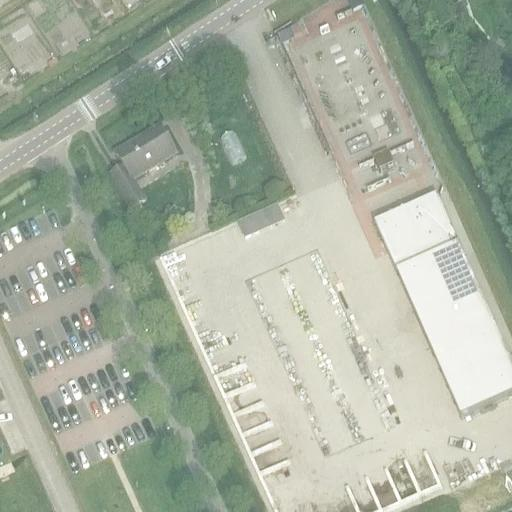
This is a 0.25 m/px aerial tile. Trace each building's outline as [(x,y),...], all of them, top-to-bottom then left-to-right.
[(361,0),(355,0),(349,3),(353,12),(365,7),(361,0)] [(286,30),(275,35),(280,46),(291,41),(286,30)] [(143,203),(131,182),(175,155),(158,128),(115,155),(123,169),(109,177),(129,212),(143,203)] [(386,153),(372,159),(378,171),(391,165),(386,153)] [(436,196),(373,224),(396,276),(459,248),(436,196)] [(459,248),(396,276),(431,356),(494,328),(459,248)] [(511,368),(494,328),(431,356),(460,420),(511,397),(511,368)]
